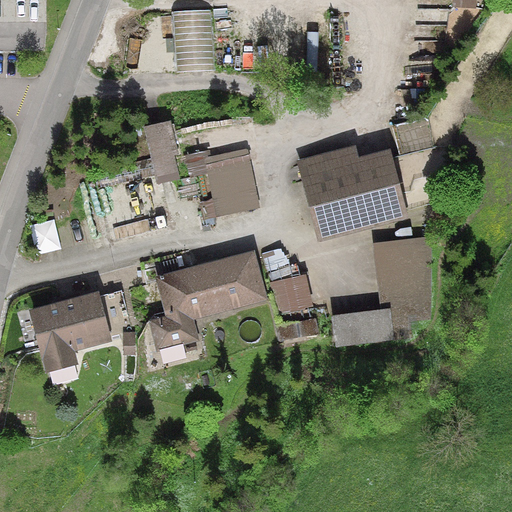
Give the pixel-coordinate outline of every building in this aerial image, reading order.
[(174,126),(146,132),(159,187),(186,181),(174,126)] [(249,153),(206,163),(219,219),(262,209),(249,153)] [(352,153),(304,165),(321,233),(400,213),(387,158),(355,166),(352,153)] [(426,244),(390,247),(396,324),(432,321),(426,244)] [(173,319),(156,323),(162,347),(195,338),(189,316),(263,296),(253,257),(163,281),(173,319)] [(98,297),(34,313),(48,370),(75,363),(71,347),(108,338),(98,297)] [(337,342),(393,338),(391,314),(335,318),(337,342)]
